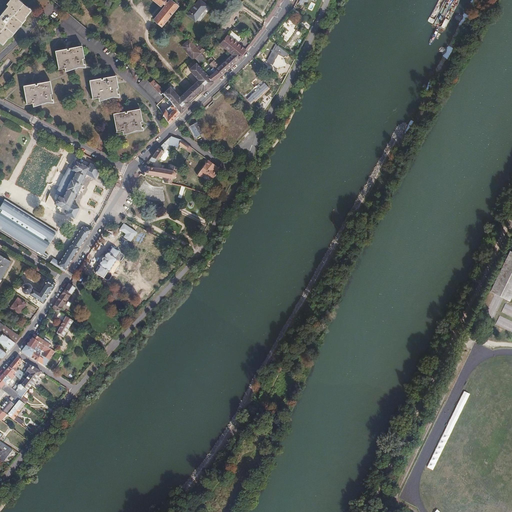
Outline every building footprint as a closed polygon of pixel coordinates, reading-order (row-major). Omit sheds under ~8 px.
[(0,38),(3,42),(9,35),(10,36),(25,17),(24,16),(30,8),(19,0),(9,0),(7,3),(9,5),(7,8),(0,16),(0,38)] [(153,0),(160,6),(163,3),(165,5),(154,20),(162,26),(172,13),(178,6),(171,0),(170,0),(169,0),(153,0)] [(207,6),(200,0),(197,0),(186,15),(195,21),(207,6)] [(67,12),(61,19),(72,28),(84,38),(90,31),(82,24),(67,12)] [(289,19),(277,34),(278,41),(280,43),(282,40),(284,40),(288,43),(291,38),(293,35),(296,30),(296,29),(297,28),(296,27),(297,26),(297,24),(295,22),(294,23),(289,19)] [(312,25),(305,20),(303,22),(304,28),(309,30),(312,25)] [(232,54),(238,59),(242,54),(246,50),(245,49),(238,43),(241,39),(230,31),(219,43),(232,54)] [(189,40),(181,46),(182,46),(193,59),(195,58),(200,53),(200,52),(189,40)] [(285,51),(277,45),(267,62),(275,67),(274,68),(277,70),(278,68),(278,69),(280,65),(282,65),(284,62),(282,59),(283,57),(284,58),(285,56),(287,56),(289,54),(285,51)] [(75,48),(56,52),(58,69),(84,64),(82,54),(78,55),(75,48)] [(200,53),(195,58),(200,63),(205,58),(201,52),(200,52),(200,53)] [(217,70),(221,74),(228,67),(238,59),(232,54),(220,66),(214,60),(209,63),(211,65),(213,67),(216,70),(217,70)] [(163,94),(165,96),(171,101),(179,113),(180,112),(181,113),(190,104),(191,102),(198,96),(202,92),(204,91),(214,82),(213,81),(208,76),(198,65),(196,63),(189,69),(199,80),(188,89),(180,97),(170,87),(163,94)] [(213,81),(221,74),(217,70),(216,70),(208,76),(213,81)] [(148,93),(158,103),(165,96),(163,94),(162,93),(160,95),(152,85),(150,82),(147,80),(144,77),(138,84),(148,93)] [(109,78),(89,82),(92,99),(117,94),(116,84),(111,85),(109,78)] [(160,95),(162,93),(160,91),(161,90),(153,80),(150,82),(152,85),(160,95)] [(254,89),(245,97),(251,103),(254,99),(255,100),(263,93),(269,88),(264,82),(262,83),(261,82),(254,89)] [(29,86),(24,87),(27,104),(44,101),(52,99),(50,89),(46,90),(43,83),(29,86)] [(165,96),(158,103),(157,105),(163,114),(168,122),(169,124),(172,121),(179,113),(171,101),(165,96)] [(260,106),(263,111),(269,102),(270,101),(268,99),(260,106)] [(138,111),(113,115),(117,132),(142,127),(138,111)] [(197,122),(190,126),(196,136),(203,132),(197,122)] [(152,157),(156,159),(159,160),(165,151),(168,143),(175,145),(176,142),(184,148),(190,152),(192,149),(180,140),(170,136),(158,149),(152,157)] [(54,204),(68,210),(66,214),(74,218),(79,208),(71,204),(76,193),(77,193),(79,189),(82,184),(81,183),(86,173),(95,177),(100,168),(90,163),(89,166),(76,160),(59,194),(54,204)] [(219,168),(208,160),(206,163),(204,163),(203,164),(204,165),(199,172),(197,175),(202,178),(205,174),(212,179),(217,173),(216,173),(219,168)] [(167,178),(166,183),(173,184),(174,180),(177,179),(177,178),(177,177),(177,174),(178,174),(181,169),(172,165),(171,168),(170,168),(169,170),(164,169),(165,167),(163,167),(162,169),(156,168),(156,167),(155,167),(155,168),(148,167),(148,166),(147,165),(147,166),(146,166),(146,167),(143,167),(141,174),(146,175),(147,174),(153,175),(153,176),(155,177),(155,176),(161,177),(161,178),(162,178),(163,177),(167,178)] [(99,179),(95,177),(86,173),(81,183),(82,184),(79,189),(77,193),(76,193),(71,204),(79,208),(84,210),(91,194),(99,179)] [(50,230),(8,204),(0,216),(0,224),(39,248),(50,230)] [(83,225),(71,244),(79,249),(86,237),(91,230),(83,225)] [(136,232),(129,227),(123,237),(130,242),(136,232)] [(79,249),(71,244),(69,247),(63,256),(62,259),(60,261),(59,260),(58,262),(53,258),(51,261),(49,261),(49,263),(64,272),(71,260),(79,249)] [(100,267),(95,273),(104,278),(108,272),(109,273),(109,272),(112,274),(114,273),(115,270),(117,271),(119,267),(118,266),(120,264),(119,262),(117,260),(116,259),(120,253),(115,249),(112,247),(108,254),(107,253),(104,257),(103,257),(101,260),(101,261),(98,266),(100,267)] [(178,255),(187,260),(188,258),(191,255),(181,250),(178,255)] [(489,291),(509,301),(511,295),(511,252),(509,251),(489,291)] [(0,255),(0,280),(10,262),(0,255)] [(28,294),(30,295),(42,304),(56,284),(48,279),(39,292),(31,287),(30,285),(29,285),(27,284),(26,285),(24,286),(23,287),(23,289),(23,291),(24,293),(25,293),(26,294),(28,294)] [(60,297),(52,309),(58,312),(70,295),(71,295),(75,289),(69,285),(60,297)] [(17,298),(11,308),(19,314),(26,304),(17,298)] [(65,317),(56,333),(59,335),(63,337),(72,322),(65,317)] [(0,322),(0,331),(1,333),(15,343),(20,337),(19,336),(9,329),(0,322)] [(15,343),(1,333),(0,334),(0,342),(8,350),(15,343)] [(97,342),(104,348),(112,339),(105,333),(97,342)] [(41,350),(44,346),(32,338),(21,352),(38,362),(39,357),(41,351),(41,350)] [(47,348),(44,346),(41,350),(41,351),(39,357),(38,362),(40,364),(44,367),(49,360),(54,352),(47,348)] [(13,374),(15,376),(20,380),(21,378),(24,374),(21,372),(20,374),(15,370),(22,361),(17,358),(9,368),(14,372),(13,374)] [(25,381),(31,386),(35,389),(41,381),(37,378),(41,373),(36,370),(30,366),(26,371),(30,374),(25,381)] [(5,383),(8,386),(8,384),(10,383),(9,382),(10,380),(11,381),(15,376),(13,374),(14,372),(9,368),(0,377),(0,382),(3,385),(5,383)] [(16,392),(19,394),(22,397),(31,386),(25,381),(21,378),(20,380),(19,381),(23,383),(21,386),(20,385),(18,385),(18,386),(17,387),(18,388),(19,389),(16,392)] [(0,389),(1,388),(15,399),(19,394),(16,392),(13,389),(8,386),(5,383),(3,385),(0,382),(0,389)] [(19,401),(24,405),(28,400),(22,397),(19,401)] [(0,409),(0,410),(6,414),(14,405),(8,400),(0,408),(0,409)] [(7,416),(8,416),(14,420),(21,426),(24,423),(15,416),(24,405),(19,401),(18,402),(7,416)] [(0,420),(1,421),(2,419),(5,421),(8,416),(7,416),(6,414),(0,410),(0,409),(0,408),(0,420)] [(0,460),(2,463),(9,455),(13,450),(0,440),(0,460)]
